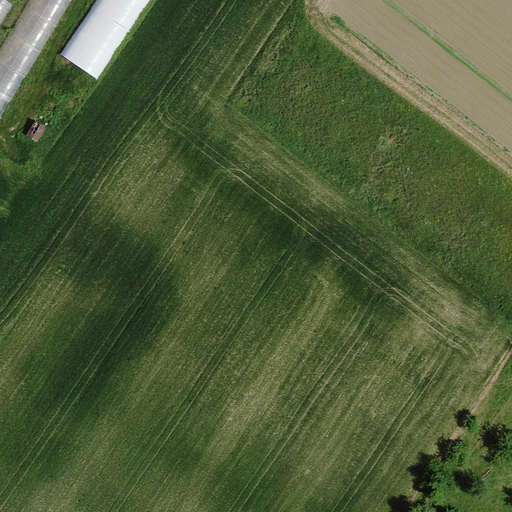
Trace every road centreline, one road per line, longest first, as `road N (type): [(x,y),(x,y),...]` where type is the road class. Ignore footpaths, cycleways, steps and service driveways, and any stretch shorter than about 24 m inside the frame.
road 1 (track): [(511,312),(242,100),(312,0)]
road 2 (track): [(14,136),(81,0)]
